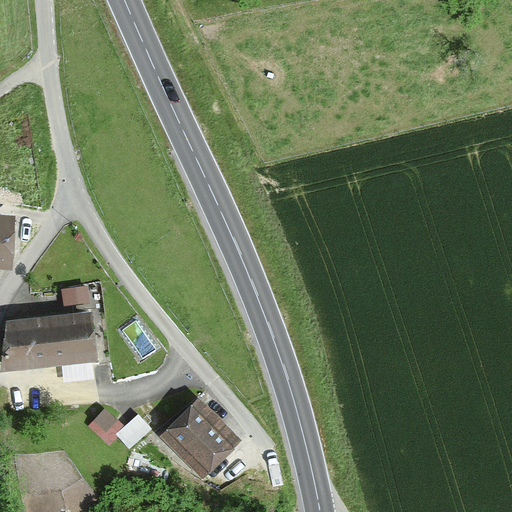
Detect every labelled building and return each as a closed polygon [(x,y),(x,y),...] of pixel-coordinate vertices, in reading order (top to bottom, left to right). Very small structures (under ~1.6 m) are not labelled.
[(0,269),(13,270),(15,219),(0,218),(0,269)] [(94,312),(8,320),(3,347),(6,372),(99,363),(94,312)] [(92,413),(124,448),(154,420),(139,404),(124,418),(107,399),(92,413)] [(241,443),(199,399),(158,438),(193,475),(202,466),(210,473),(241,443)] [(50,507),(51,511),(78,511),(75,500),(50,507)]
